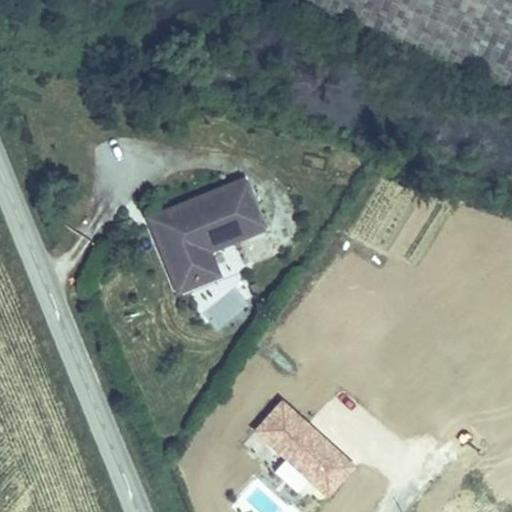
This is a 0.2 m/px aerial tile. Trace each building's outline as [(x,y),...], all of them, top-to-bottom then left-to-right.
[(511,0),(281,0),(280,3),(511,107),(511,0)] [(331,166),(348,171),(353,152),(336,148),(331,166)] [(238,221),(221,178),(129,217),(156,287),(192,271),(180,244),(238,221)] [(217,331),(254,298),(229,271),(193,304),(217,331)] [(244,441),(320,508),(357,467),(281,400),(244,441)]
